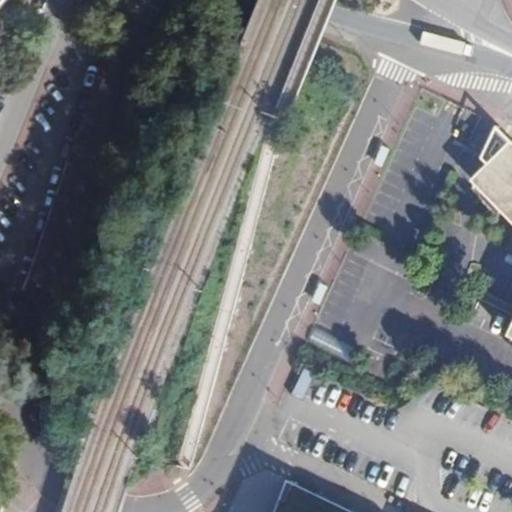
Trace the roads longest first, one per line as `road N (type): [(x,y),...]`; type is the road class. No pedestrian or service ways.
road 1 (residential): [(148,0),(11,403),(23,460),(45,482),(101,505),(153,509),(209,480),(390,72),(409,47)]
road 2 (tertiary): [(0,132),(50,0)]
road 3 (tertiary): [(279,0),(409,47)]
